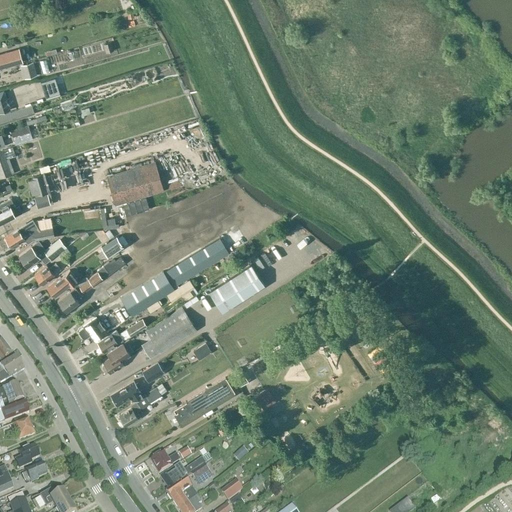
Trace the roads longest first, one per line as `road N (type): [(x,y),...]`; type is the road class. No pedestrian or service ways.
road 1 (residential): [(0,327),(112,511)]
road 2 (residential): [(85,398),(0,269)]
road 3 (residential): [(153,511),(85,398)]
road 4 (tertiary): [(71,406),(0,298)]
road 5 (tertiary): [(132,511),(71,406)]
